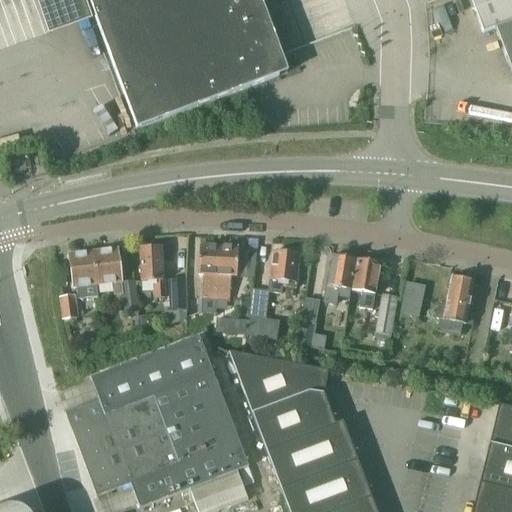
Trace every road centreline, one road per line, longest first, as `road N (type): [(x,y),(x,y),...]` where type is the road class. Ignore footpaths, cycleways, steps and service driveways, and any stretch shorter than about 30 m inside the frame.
road 1 (unclassified): [(0,219),(190,179),(394,174)]
road 2 (residential): [(50,232),(112,222),(244,220),(399,240)]
road 3 (unclassified): [(61,511),(0,323)]
road 4 (unclassified): [(394,174),(392,0)]
